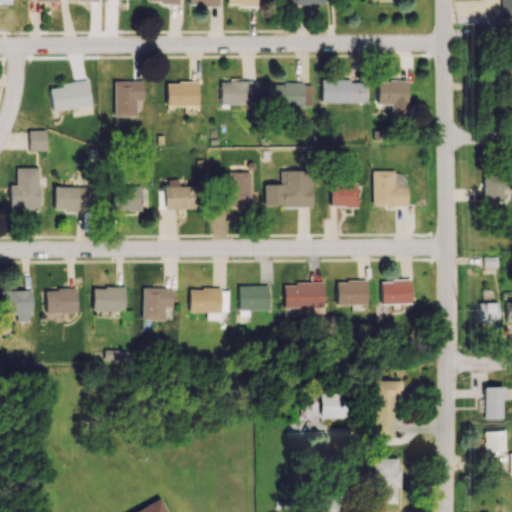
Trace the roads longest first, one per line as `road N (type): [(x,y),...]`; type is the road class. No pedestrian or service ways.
road 1 (residential): [(443,0),(446,511)]
road 2 (residential): [(446,251),(0,254)]
road 3 (residential): [(444,45),(0,50)]
